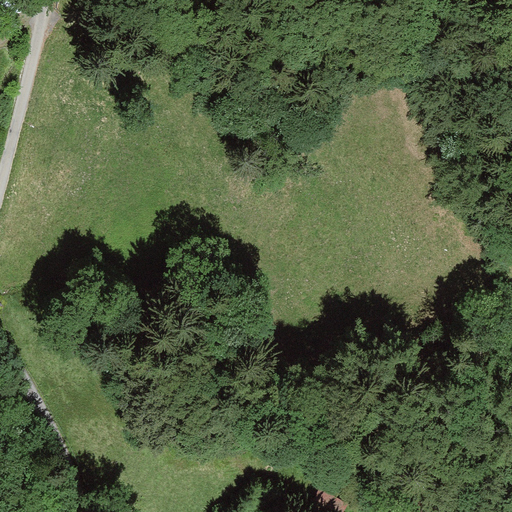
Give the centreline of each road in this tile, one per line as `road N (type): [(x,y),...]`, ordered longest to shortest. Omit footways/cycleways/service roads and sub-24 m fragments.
road 1 (track): [(0,340),(87,511)]
road 2 (track): [(43,0),(0,183)]
